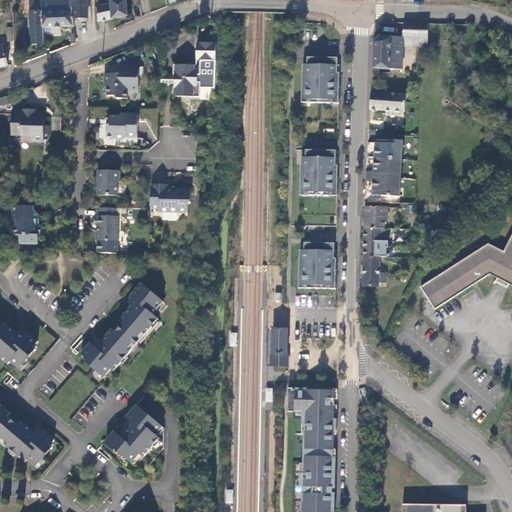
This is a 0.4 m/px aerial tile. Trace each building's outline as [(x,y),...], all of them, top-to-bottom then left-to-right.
[(86,0),(29,0),(31,44),(43,44),(43,28),(73,27),(73,19),(86,19),(86,0)] [(98,23),(112,20),(111,0),(106,1),(106,5),(97,7),(98,23)] [(126,17),(126,0),(125,0),(114,0),(111,0),(112,20),(126,17)] [(379,37),(374,42),(373,69),(402,71),(402,47),(403,43),(412,43),(411,47),(419,48),(419,39),(418,39),(418,24),(403,23),(402,38),(379,37)] [(426,48),(427,24),(418,24),(418,39),(419,39),(419,48),(426,48)] [(332,100),(341,101),(342,74),(338,74),(338,67),(340,67),(340,59),(310,59),(310,66),(305,66),(305,73),(304,99),(313,100),(313,103),(332,104),(332,100)] [(137,90),(138,61),(130,61),(122,65),(122,73),(104,73),(103,84),(109,84),(109,95),(114,95),(117,98),(127,98),(127,90),(137,90)] [(200,66),(174,65),(173,74),(177,74),(177,87),(173,87),(173,97),(179,97),(179,95),(189,96),(189,97),(199,97),(200,83),(196,83),(196,74),(200,75),(200,66)] [(160,87),(173,87),(177,87),(177,74),(173,74),(161,74),(160,87)] [(404,103),(405,100),(405,95),(371,93),(370,101),(370,110),(386,111),(392,111),(392,115),(402,116),(403,112),(404,112),(404,105),(404,103)] [(31,110),(12,109),(12,124),(20,125),(20,136),(30,136),(30,141),(44,142),(44,134),(51,135),(51,126),(44,125),(44,113),(37,113),(37,114),(31,114),(31,110)] [(137,138),(137,113),(121,113),(120,116),(109,115),(109,124),(107,124),(107,136),(113,137),(116,140),(123,140),(128,137),(137,138)] [(11,135),(20,136),(20,125),(12,124),(11,135)] [(388,146),(367,144),(366,152),(366,159),(401,162),(403,143),(389,141),(388,146)] [(329,193),(338,193),(339,167),(334,167),(335,160),(337,160),(337,152),(306,151),(306,159),(302,159),(302,167),(301,167),(301,193),(309,193),(309,197),(329,197),(329,193)] [(384,179),(399,181),(401,162),(366,159),(365,165),(364,173),(371,174),(385,175),(384,179)] [(119,171),(98,170),(98,195),(116,196),(117,184),(119,181),(119,171)] [(384,182),(364,181),(363,190),(363,196),(398,199),(399,181),(384,179),(384,182)] [(168,185),(151,185),(150,202),(191,202),(191,190),(174,189),(174,191),(168,191),(168,188),(168,185)] [(191,203),(191,202),(150,202),(150,209),(159,209),(159,212),(188,214),(188,207),(191,203)] [(33,206),(11,206),(11,213),(13,214),(13,217),(11,218),(12,224),(14,225),(14,235),(18,235),(18,244),(37,244),(37,236),(39,236),(39,225),(35,224),(35,219),(38,215),(34,211),(33,206)] [(116,217),(116,209),(101,208),(100,216),(98,216),(97,233),(96,234),(96,239),(98,241),(117,242),(118,217),(116,217)] [(364,220),(364,229),(383,230),(383,220),(387,220),(387,209),(364,209),(364,220)] [(388,243),(388,230),(383,230),(364,229),(363,246),(363,258),(379,258),(380,243),(388,243)] [(511,236),(503,253),(489,244),(422,290),(436,312),(476,285),(490,276),(498,280),(509,285),(511,287),(511,236)] [(299,258),(298,277),(298,285),(306,285),(306,289),(327,290),(327,285),(335,285),(336,259),(331,259),(332,253),(334,253),(334,244),(307,244),(304,244),(304,251),(299,251),(299,258)] [(379,274),(379,261),(379,258),(363,258),(362,275),(362,287),(378,288),(378,284),(385,284),(386,274),(379,274)] [(507,290),(509,285),(498,280),(495,284),(507,290)] [(85,358),(83,360),(105,378),(113,370),(114,371),(120,364),(158,320),(153,314),(162,302),(152,293),(141,284),(130,299),(130,305),(131,307),(121,320),(124,323),(116,333),(112,330),(100,343),(99,342),(93,342),(91,344),(90,343),(81,355),(85,358)] [(0,350),(11,360),(13,357),(23,365),(31,356),(27,353),(39,341),(41,338),(31,329),(30,330),(27,327),(22,327),(20,329),(7,318),(4,322),(0,318),(0,350)] [(279,365),(287,366),(287,355),(287,348),(287,341),(287,329),(276,329),(272,329),(272,365),(279,365)] [(31,356),(42,343),(39,341),(27,353),(31,356)] [(333,429),(332,429),(332,425),(336,425),(336,418),(334,418),(334,411),(336,411),(336,404),(334,404),(334,397),(333,397),(333,388),(287,387),(287,411),(302,411),(302,424),(305,424),(305,433),(303,433),(303,472),(299,472),(299,478),(302,478),(302,501),(305,501),(305,511),(334,511),(334,501),(335,492),(332,492),(332,487),(335,487),(335,456),(332,456),(332,451),(333,451),(333,429)] [(0,441),(25,463),(27,460),(35,467),(44,458),(41,455),(54,440),(43,431),(43,432),(40,430),(34,430),(33,431),(19,420),(17,423),(7,415),(10,411),(0,402),(0,441)] [(120,437),(114,432),(105,441),(131,464),(139,454),(144,458),(156,443),(152,440),(162,428),(137,405),(125,418),(132,424),(120,437)]
